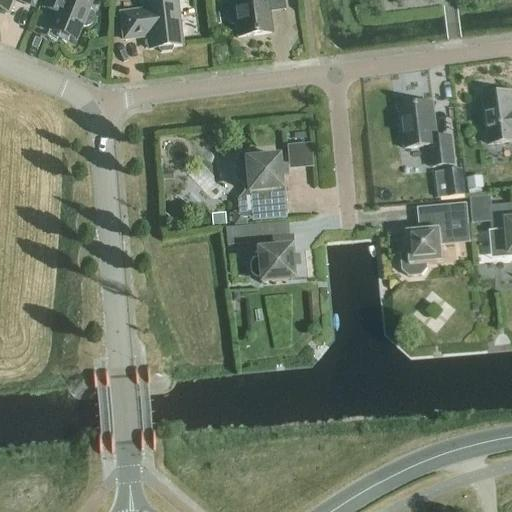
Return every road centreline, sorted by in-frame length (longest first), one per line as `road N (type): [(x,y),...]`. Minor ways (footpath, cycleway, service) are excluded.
road 1 (residential): [(129,511),(99,105)]
road 2 (residential): [(99,105),(337,75)]
road 3 (tertiary): [(511,438),(431,460),(339,511)]
road 4 (residential): [(337,75),(511,52)]
road 5 (residential): [(347,220),(337,75)]
